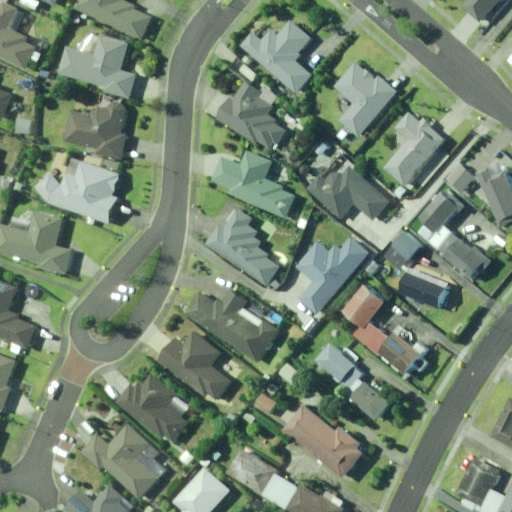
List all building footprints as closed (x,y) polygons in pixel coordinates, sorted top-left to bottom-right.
[(126,0),(80,0),(77,8),(85,12),(90,14),(145,40),(155,18),(137,9),(139,5),(126,0)] [(485,23),(505,0),(473,0),(467,7),(483,21),(485,23)] [(11,28),(21,9),(6,2),(4,6),(0,3),(0,55),(28,70),(39,48),(38,47),(28,42),(31,37),(11,28)] [(302,54),(315,39),(294,20),(289,27),(285,32),(281,36),(277,32),(275,30),(266,41),(258,34),(256,32),(244,46),(253,53),(256,56),(276,73),(300,94),(310,82),(316,75),(300,61),(304,55),(302,54)] [(125,66),(126,61),(131,43),(103,35),(97,54),(80,50),(69,46),(61,74),(95,83),(108,87),(107,90),(107,91),(132,99),(138,75),(123,71),(125,66)] [(245,59),(251,64),(253,61),(248,56),(245,59)] [(377,75),(373,71),(371,70),(370,71),(360,62),(339,87),(342,90),(358,103),(348,116),(344,121),(363,137),(402,91),(399,89),(387,79),(384,75),(383,76),(380,79),(378,78),(379,76),(377,75)] [(262,141),(274,149),(278,143),(281,145),(290,131),(279,123),(281,120),(272,115),(277,106),(263,97),(266,93),(248,82),(240,95),(237,99),(234,97),(220,119),(260,144),(262,141)] [(0,117),(5,119),(6,114),(14,95),(13,94),(2,90),(4,87),(0,85),(0,117)] [(124,102),(120,102),(118,101),(111,105),(111,109),(102,107),(97,109),(94,111),(93,114),(74,110),(67,142),(86,146),(100,149),(99,155),(125,160),(129,134),(124,134),(125,128),(129,110),(124,102)] [(342,113),(342,112),(347,108),(341,102),(339,103),(335,107),(342,113)] [(437,126),(428,118),(424,122),(413,112),(399,128),(413,140),(390,166),(388,168),(406,183),(410,187),(443,148),(450,140),(447,137),(435,127),(437,126)] [(32,134),(34,120),(20,118),(18,132),(32,134)] [(326,139),(317,150),(325,157),(334,146),(326,139)] [(275,164),(276,162),(251,151),(246,160),(245,165),(226,156),(217,178),(216,180),(234,188),(232,194),(290,219),(292,214),(300,196),(286,191),(287,187),(286,186),(269,179),(273,170),(275,164)] [(110,171),(110,170),(85,162),(79,177),(69,173),(69,175),(65,186),(56,176),(54,174),(42,185),(39,187),(52,203),(113,224),(122,198),(116,196),(117,191),(118,192),(119,190),(123,179),(122,178),(123,175),(115,172),(110,171)] [(472,187),(481,176),(465,163),(452,179),(467,192),(470,188),(472,187)] [(322,175),(310,189),(342,217),(344,219),(357,204),(377,221),(380,218),(395,201),(353,165),(346,173),(345,172),(335,173),(329,181),(322,175)] [(311,168),(309,166),(305,166),(303,168),(303,172),(305,174),(309,174),(311,172),(311,168)] [(511,174),(511,172),(499,177),(495,167),(483,173),(507,227),(511,225),(511,174)] [(11,182),(10,181),(0,177),(0,185),(9,189),(11,182)] [(403,198),(409,191),(404,186),(398,193),(403,198)] [(466,212),(471,206),(450,189),(444,196),(442,194),(438,199),(440,201),(425,218),(442,233),(439,236),(431,229),(427,236),(434,242),(452,257),(451,258),(468,272),(466,274),(470,277),(471,275),(476,280),(484,271),(487,274),(498,262),(491,256),(487,252),(481,247),(478,250),(466,240),(450,226),(463,210),(466,212)] [(256,218),(247,212),(241,209),(231,223),(229,227),(223,223),(212,241),(209,245),(272,287),(285,267),(284,266),(271,258),(274,255),(273,254),(263,247),(266,242),(265,242),(259,237),(263,232),(253,225),(257,219),(256,218)] [(61,242),(62,237),(67,219),(38,212),(33,231),(17,228),(5,225),(0,244),(0,252),(45,263),(44,268),(69,274),(76,250),(60,246),(61,242)] [(300,226),(307,229),(310,223),(302,220),(300,226)] [(413,261),(427,246),(410,232),(397,247),(413,261)] [(487,237),(482,244),(489,248),(494,241),(487,237)] [(337,297),(375,253),(357,238),(346,250),(342,246),(340,245),(334,252),(322,242),(300,267),(317,282),(303,299),(305,301),(322,315),(324,313),(337,297)] [(369,269),(375,275),(380,270),(374,265),(369,269)] [(452,290),(454,284),(415,268),(408,287),(405,293),(407,294),(422,300),(421,302),(427,305),(428,303),(430,304),(444,309),(452,290)] [(13,311),(14,308),(22,289),(0,279),(0,336),(31,350),(33,344),(39,329),(40,327),(38,326),(25,320),(22,319),(23,316),(13,311)] [(384,310),(391,302),(370,285),(348,312),(365,326),(358,335),(373,347),(383,355),(384,354),(401,368),(400,369),(403,372),(405,371),(410,376),(418,366),(424,371),(431,363),(424,358),(432,349),(424,343),(419,349),(401,333),(395,340),(374,323),(384,310)] [(252,301),(237,292),(236,291),(229,300),(227,303),(222,299),(220,302),(205,292),(203,291),(188,314),(261,363),(283,330),(268,320),(267,322),(247,308),(248,307),(252,301)] [(303,313),(294,308),(288,318),(297,323),(303,313)] [(444,313),(436,322),(443,328),(450,319),(444,313)] [(216,367),(225,355),(226,354),(197,331),(187,344),(180,338),(161,361),(167,365),(209,398),(212,395),(220,401),(222,399),(235,382),(233,380),(216,367)] [(361,367),(345,353),(335,345),(321,361),(341,378),(340,378),(345,382),(352,389),(361,378),(363,380),(367,375),(359,368),(361,367)] [(10,386),(13,376),(19,362),(0,354),(0,409),(5,412),(6,409),(14,388),(10,386)] [(301,386),(309,377),(293,364),(284,374),(300,388),(301,386)] [(172,408),(181,395),(155,374),(147,384),(146,386),(142,383),(141,384),(138,387),(134,384),(120,402),(126,408),(166,440),(169,436),(176,441),(176,442),(192,423),(190,422),(172,408)] [(368,384),(363,380),(361,378),(352,389),(348,394),(380,422),(395,404),(394,403),(393,403),(374,386),(369,382),(368,384)] [(269,390),(277,395),(282,389),(274,383),(269,390)] [(280,403),(278,402),(267,393),(258,406),(272,416),(279,406),(280,403)] [(511,400),(495,435),(511,443),(511,400)] [(319,415),(311,408),(308,405),(292,425),(290,427),(287,431),(347,480),(359,465),(368,454),(362,449),(366,445),(344,427),(340,432),(319,415)] [(258,419),(250,413),(246,418),(254,424),(258,419)] [(161,479),(160,478),(139,459),(153,444),(131,424),(126,430),(125,428),(119,434),(121,436),(116,441),(112,446),(100,435),(89,447),(83,453),(103,471),(106,467),(142,500),(156,484),(161,479)] [(279,470),(260,459),(244,449),(229,473),(275,501),(288,480),(280,475),(282,472),(279,470)] [(218,450),(213,456),(219,460),(224,454),(218,450)] [(185,455),(183,458),(190,464),(196,457),(189,451),(187,452),(185,455)] [(487,511),(491,511),(502,492),(494,488),(496,485),(503,472),(504,470),(487,461),(481,458),(478,456),(459,493),(468,497),(465,503),(476,509),(479,503),(481,504),(479,508),(487,511)] [(202,462),(209,467),(213,462),(206,457),(202,462)] [(219,478),(213,473),(208,468),(177,503),(186,511),(185,511),(213,511),(231,493),(233,491),(219,478)] [(325,497),(307,486),(304,485),(301,489),(288,480),(275,501),(292,511),(348,511),(349,511),(346,509),(344,507),(347,502),(338,497),(335,502),(334,501),(328,498),(325,496),(325,497)] [(131,511),(123,504),(127,499),(112,485),(102,496),(100,499),(96,502),(85,492),(84,491),(69,507),(67,509),(69,511),(131,511)] [(502,492),(491,511),(511,511),(511,490),(509,496),(502,492)] [(264,511),(268,507),(256,500),(252,507),(259,511),(264,511)]
